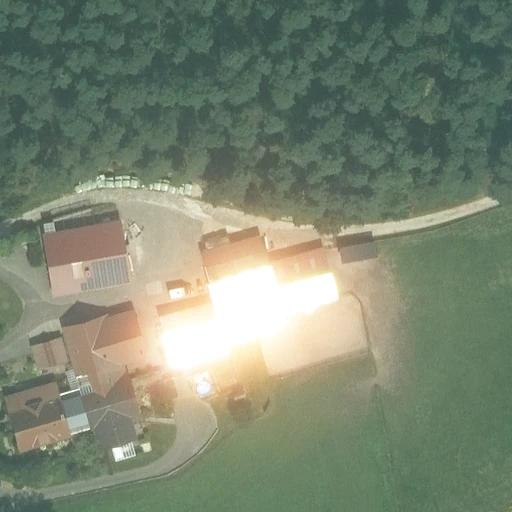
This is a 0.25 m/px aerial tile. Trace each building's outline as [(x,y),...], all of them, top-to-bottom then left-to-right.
[(116,215),(40,227),(50,290),(126,278),(116,215)] [(260,230),(195,247),(208,298),(155,312),(169,364),(223,349),(221,339),(281,323),(279,313),(335,298),(320,243),(267,257),(260,230)] [(374,246),(340,253),(342,264),(377,258),(374,246)] [(57,321),(73,385),(121,371),(119,362),(142,355),(129,306),(96,315),(94,311),(57,321)] [(121,371),(73,385),(84,426),(93,424),(99,445),(131,436),(126,416),(136,414),(124,370),(121,371)] [(52,378),(0,392),(0,396),(14,445),(84,426),(73,385),(56,390),(52,378)]
